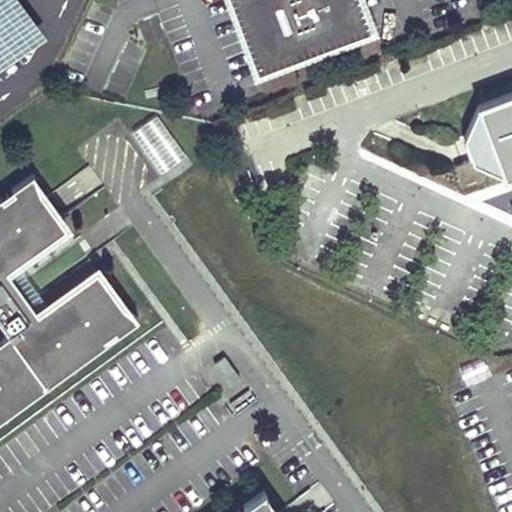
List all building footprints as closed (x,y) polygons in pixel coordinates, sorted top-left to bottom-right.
[(20,0),(0,0),(0,67),(46,34),(20,0)] [(229,0),(257,73),(372,30),(361,0),(229,0)] [(201,109),(216,105),(212,87),(196,90),(201,109)] [(511,92),(483,104),(465,138),(473,159),(505,174),(511,171),(511,92)] [(131,129),(156,173),(183,158),(158,114),(131,129)] [(258,190),(234,127),(221,132),(245,195),(258,190)] [(473,159),(456,165),(463,185),(480,180),(473,159)] [(31,173),(0,195),(0,418),(137,318),(122,305),(96,269),(37,313),(6,270),(65,227),(39,192),(31,173)] [(222,356),(213,363),(228,384),(239,378),(222,356)] [(272,511),(270,508),(263,490),(231,511),(272,511)]
